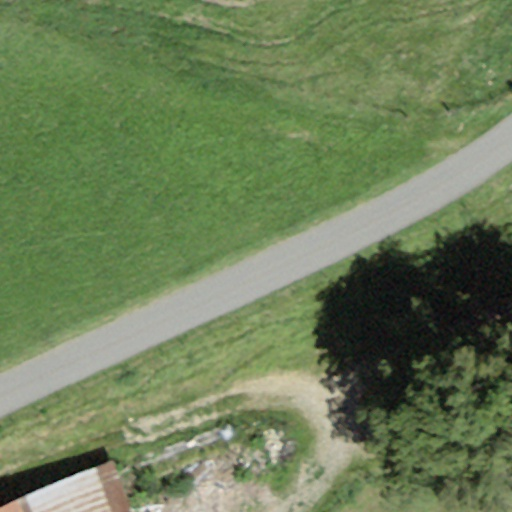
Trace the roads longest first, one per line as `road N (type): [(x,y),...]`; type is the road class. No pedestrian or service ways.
road 1 (residential): [(511,137),(402,205),(0,393)]
road 2 (track): [(335,411),(511,318)]
